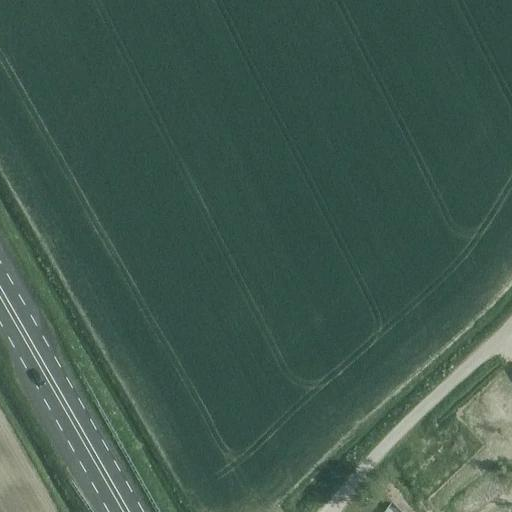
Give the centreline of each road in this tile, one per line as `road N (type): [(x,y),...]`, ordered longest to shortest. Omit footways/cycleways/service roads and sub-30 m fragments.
road 1 (unclassified): [(330,511),(378,454),(511,325)]
road 2 (trunk): [(126,511),(0,292)]
